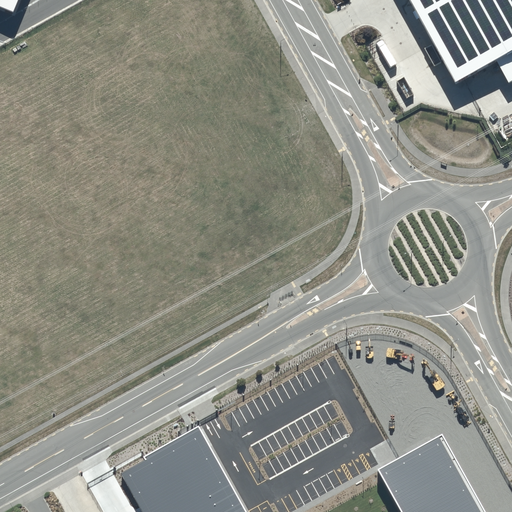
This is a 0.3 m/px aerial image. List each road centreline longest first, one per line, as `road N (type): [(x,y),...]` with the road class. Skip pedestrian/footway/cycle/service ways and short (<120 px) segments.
road 1 (unclassified): [(260,340),(0,485)]
road 2 (unclassified): [(260,340),(290,338),(359,305),(414,298)]
road 3 (tertiary): [(332,78),(363,101),(398,162),(432,194)]
road 4 (tertiary): [(378,225),(332,78)]
road 5 (unclassified): [(260,340),(374,249)]
road 6 (tertiary): [(511,408),(493,396),(460,337),(423,301)]
